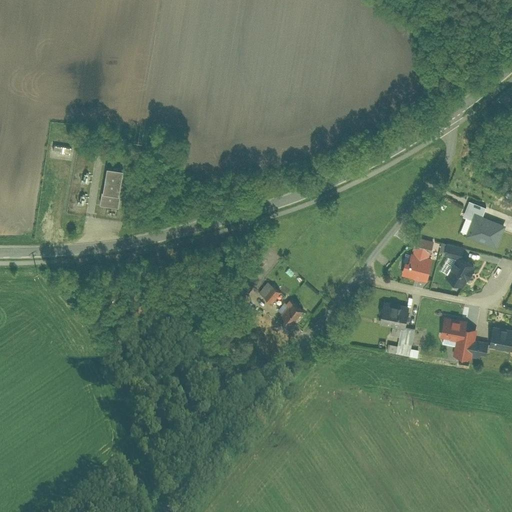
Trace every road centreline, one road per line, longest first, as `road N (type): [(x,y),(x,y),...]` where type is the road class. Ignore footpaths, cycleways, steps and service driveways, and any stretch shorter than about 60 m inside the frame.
road 1 (tertiary): [(0,247),(109,245),(260,209),(357,170),(450,117)]
road 2 (unclassified): [(354,275),(165,511)]
road 3 (unclassified): [(450,117),(451,142),(435,183),(354,275)]
road 4 (residential): [(511,274),(486,302),(354,275)]
